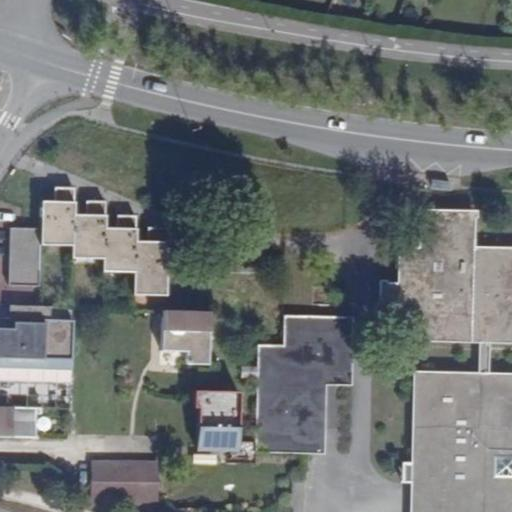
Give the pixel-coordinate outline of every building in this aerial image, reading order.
[(76,190),(60,189),(59,201),(45,200),(44,230),(14,230),(14,257),(13,287),(42,288),(44,247),(75,248),(75,261),(105,262),(104,274),(135,276),(135,297),(167,299),(170,232),(153,231),(153,242),(138,241),(139,217),(122,216),(122,230),(106,230),(106,203),(90,203),(89,214),(76,214),(76,190)] [(464,224),(412,222),(410,256),(393,256),(391,293),(373,292),(371,326),(399,327),(400,314),(408,315),(407,328),(405,345),(467,346),(477,347),(511,347),(511,260),(463,259),(464,224)] [(34,322),(39,322),(38,309),(16,309),(16,321),(0,321),(0,366),(19,366),(20,375),(34,375),(34,322)] [(196,313),(168,313),(168,319),(152,319),(152,353),(177,353),(177,367),(198,368),(199,313),(196,313)] [(408,315),(400,314),(399,327),(407,328),(408,315)] [(42,322),(39,322),(34,322),(34,375),(52,375),(53,366),(61,367),(62,322),(42,322)] [(267,357),(252,357),(251,457),(314,459),(314,463),(319,463),(320,384),(343,384),(344,326),(276,324),(275,355),(268,355),(267,357)] [(275,355),(276,324),(269,324),(268,355),(275,355)] [(477,347),(467,346),(465,383),(477,384),(477,347)] [(511,511),(511,417),(511,418),(511,385),(477,384),(465,383),(406,382),(403,451),(411,452),(409,511),(511,511)] [(231,396),(187,395),(186,410),(192,411),(190,450),(230,450),(231,396)] [(39,410),(0,408),(0,436),(38,437),(39,410)] [(409,511),(411,452),(403,451),(400,511),(409,511)] [(125,464),(98,464),(98,491),(124,492),(125,464)] [(124,492),(147,493),(148,464),(125,464),(124,492)]
